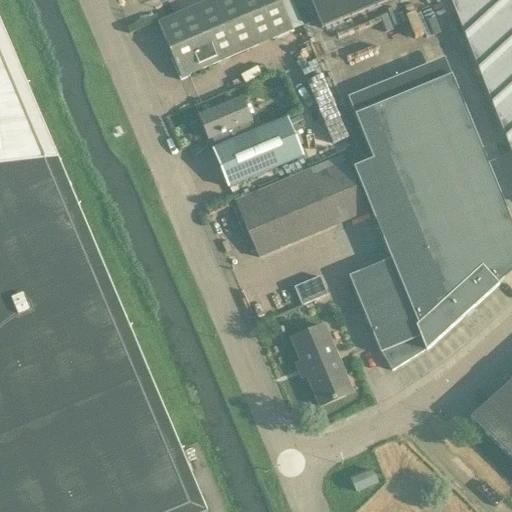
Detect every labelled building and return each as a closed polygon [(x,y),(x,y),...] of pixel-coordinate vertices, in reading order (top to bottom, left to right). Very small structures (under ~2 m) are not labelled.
[(218,0),(157,25),(173,60),(171,61),(180,83),(197,76),(196,74),(293,34),(278,0),(218,0)] [(307,0),(320,30),(394,0),(307,0)] [(511,0),(452,0),(450,1),(511,156),(511,0)] [(0,511),(206,511),(0,24),(0,511)] [(511,225),(444,60),(348,99),(373,161),(353,169),(391,261),(349,279),(380,354),(391,373),(425,349),(426,352),(511,273),(511,225)] [(220,149),(254,135),(250,125),(241,101),(230,106),(199,119),(209,142),(216,139),(220,149)] [(220,149),(213,152),(228,189),(301,158),(286,122),(254,135),(220,149)] [(344,157),(235,204),(257,255),(366,209),(344,157)] [(319,278),(293,289),(301,308),(326,297),(319,278)] [(322,327),(291,341),(319,408),(351,395),(322,327)] [(511,381),(470,420),(511,460),(511,381)] [(371,472),(350,481),(355,493),(376,484),(371,472)]
